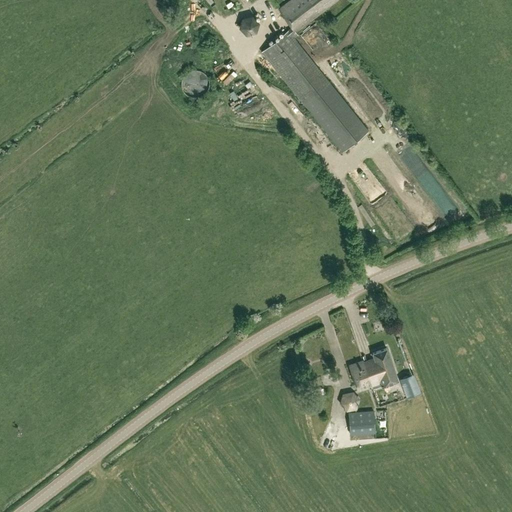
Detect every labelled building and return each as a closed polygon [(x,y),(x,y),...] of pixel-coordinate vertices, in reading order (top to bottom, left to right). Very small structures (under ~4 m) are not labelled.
[(290,0),(278,10),(291,27),(295,31),(335,0),(290,0)] [(234,17),(243,9),(239,4),(230,13),(234,17)] [(261,22),(250,4),(240,10),(251,28),(261,22)] [(211,22),(205,29),(212,35),(218,27),(211,22)] [(367,130),(329,82),(293,37),(297,34),(295,31),(291,27),(261,51),(303,103),(341,151),(367,130)] [(322,47),(331,61),(348,49),(338,36),(322,47)] [(188,96),(193,97),(198,97),(203,95),(206,91),(208,87),(209,82),(206,76),(202,72),(196,70),(190,70),(185,73),(182,79),(181,84),(182,88),(184,93),(188,96)] [(374,357),(363,361),(362,360),(349,365),(357,389),(371,384),(380,381),(381,385),(397,379),(386,347),(372,352),(374,357)] [(334,367),(326,369),(328,378),(335,377),(334,367)] [(413,372),(399,377),(407,396),(420,391),(413,372)] [(346,409),(355,407),(358,399),(352,392),(343,394),(340,402),(346,409)] [(348,412),(350,434),(375,432),(373,411),(348,412)]
